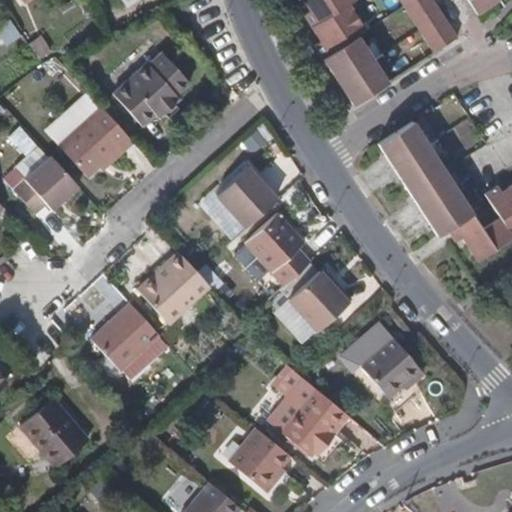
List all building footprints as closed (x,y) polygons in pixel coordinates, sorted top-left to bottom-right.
[(368,6),(364,0),(316,0),(313,2),(321,16),(316,20),(325,34),(363,8),(368,6)] [(422,20),(445,5),(442,0),(424,0),(414,7),(422,20)] [(507,12),(499,0),(487,0),(479,5),(489,22),(507,12)] [(454,17),(445,5),(422,20),(431,33),(454,17)] [(380,35),(363,8),(325,34),(333,46),(327,50),(335,64),(373,40),(380,35)] [(462,30),(454,17),(431,33),(439,46),(462,30)] [(0,27),(0,33),(8,46),(24,36),(13,19),(0,27)] [(445,57),(469,41),(462,30),(439,46),(445,57)] [(387,63),(379,50),(373,40),(335,64),(350,87),(387,63)] [(394,59),(386,46),(379,50),(387,63),(394,59)] [(184,104),(182,99),(195,88),(167,57),(154,70),(152,67),(115,99),(117,100),(144,132),(157,120),(161,124),(169,119),(178,110),(184,104)] [(401,70),(394,59),(387,63),(395,75),(401,70)] [(371,107),(402,87),(395,75),(387,63),(350,87),(365,110),(371,107)] [(105,172),(134,146),(103,111),(60,148),(89,181),(102,169),(105,172)] [(259,125),(239,141),(248,152),(268,137),(259,125)] [(25,155),(39,143),(23,126),(10,137),(25,155)] [(441,151),(432,138),(425,127),(416,134),(391,151),(406,174),(441,151)] [(449,145),(441,134),(432,138),(441,151),(449,145)] [(457,156),(449,145),(441,151),(449,162),(457,156)] [(422,196),(456,173),(449,162),(441,151),(406,174),(422,196)] [(77,187),(50,157),(24,180),(51,210),(77,187)] [(276,199),(246,166),(215,195),(238,221),(244,228),(276,199)] [(472,197),(456,173),(422,196),(438,220),(472,197)] [(511,193),(500,201),(511,219),(511,193)] [(488,220),(479,206),(472,197),(438,220),(443,228),(453,243),(463,237),(488,220)] [(310,264),(298,250),(303,244),(277,216),(245,245),(284,287),(310,264)] [(511,254),(511,224),(498,234),(488,220),(463,237),(470,247),(478,243),(494,266),(511,254)] [(208,287),(194,272),(178,254),(137,290),(143,297),(163,319),(176,307),(180,312),(208,287)] [(351,299),(322,267),(317,272),(346,303),(351,299)] [(316,331),(346,303),(317,272),(287,299),(316,331)] [(117,371),(156,335),(127,303),(89,339),(117,371)] [(167,324),(180,312),(176,307),(163,319),(167,324)] [(403,386),(421,370),(392,338),(360,366),(361,368),(389,399),(403,386)] [(407,392),(425,375),(421,370),(403,386),(407,392)] [(324,437),(342,415),(314,391),(281,429),(310,453),(314,457),(328,440),(324,437)] [(12,422),(47,467),(85,438),(50,392),(12,422)] [(328,440),(346,418),(342,415),(324,437),(328,440)] [(310,453),(281,429),(278,433),(307,458),(310,453)] [(277,470),(287,459),(254,430),(225,464),(258,492),(276,470),(277,470)] [(262,496),(281,474),(277,470),(276,470),(258,492),(262,496)] [(238,511),(240,511),(209,485),(186,511),(238,511)]
